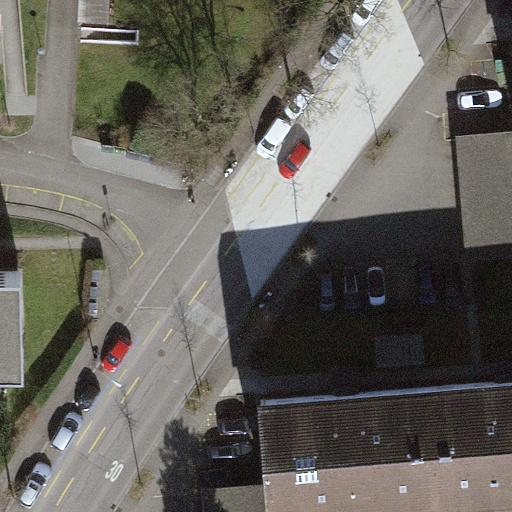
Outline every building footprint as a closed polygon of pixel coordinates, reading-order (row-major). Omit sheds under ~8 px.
[(110,0),(79,0),(79,20),(109,22),(110,0)] [(511,135),(465,139),(474,253),(511,250),(511,135)] [(0,368),(25,368),(23,269),(0,269),(0,368)] [(511,379),(428,386),(437,511),(470,511),(470,498),(511,494),(511,379)] [(404,511),(437,511),(428,386),(262,400),(269,486),(271,511),(341,511),(341,508),(404,503),(404,511)] [(271,511),(269,486),(211,491),(212,511),(271,511)]
